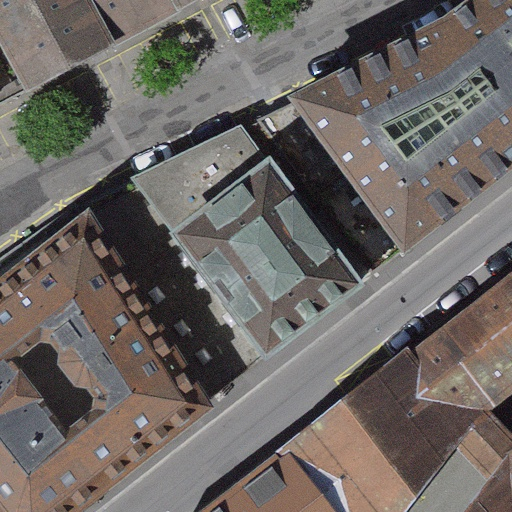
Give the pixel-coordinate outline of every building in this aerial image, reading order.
[(138,44),(115,0),(3,0),(0,2),(0,60),(16,91),(23,104),(138,44)] [(115,0),(138,44),(179,23),(222,0),(115,0)] [(511,176),(511,0),(498,0),(454,31),(297,111),(406,257),(483,198),(511,176)] [(0,98),(16,91),(0,60),(0,98)] [(366,298),(272,178),(243,137),(93,226),(210,410),(366,298)] [(210,410),(93,226),(0,297),(0,511),(77,511),(169,442),(210,410)] [(427,418),(511,352),(511,275),(288,438),(334,511),(364,511),(443,442),(427,418)] [(334,511),(288,438),(202,511),(334,511)] [(511,511),(511,487),(497,511),(511,511)]
